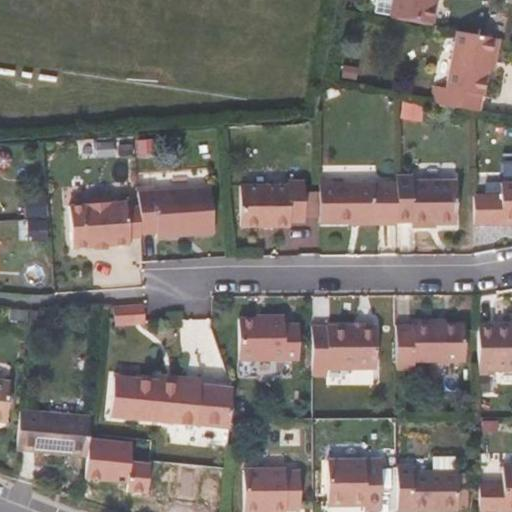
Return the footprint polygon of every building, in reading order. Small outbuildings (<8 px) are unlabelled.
[(402,0),(399,25),(443,31),(448,0),(402,0)] [(497,119),(504,77),(505,62),(511,62),(511,47),(469,40),(460,99),(449,97),(446,111),(484,117),(497,119)] [(318,225),(316,185),(300,186),(300,190),(252,192),(253,233),(303,230),(302,226),(318,225)] [(471,223),(470,203),(469,191),(427,190),(424,186),(409,186),(409,191),(409,198),(410,228),(426,228),(426,232),(440,232),(442,229),(470,229),(471,223)] [(410,228),(409,198),(409,191),(398,190),(332,190),(332,231),(392,230),(409,231),(410,228)] [(227,241),(224,195),(152,199),(154,233),(169,231),(170,244),(227,241)] [(24,196),(25,242),(47,242),(46,196),(24,196)] [(511,202),(487,202),(488,233),(511,232),(511,202)] [(143,269),(141,210),(126,211),(120,207),(107,208),(104,209),(102,211),(83,212),(85,271),(143,269)] [(311,367),(311,333),(293,333),(293,324),(275,323),(275,329),(251,329),(251,366),(311,367)] [(478,369),(477,332),(455,332),(425,333),(426,370),(478,369)] [(389,376),(388,333),(325,333),(326,383),(339,383),(340,376),(389,376)] [(511,381),(511,335),(493,336),(494,381),(511,381)] [(243,425),(245,393),(216,390),(125,380),(121,420),(133,421),(241,433),(243,425)] [(0,428),(15,430),(19,390),(0,387),(0,428)] [(96,454),(101,412),(30,405),(25,446),(96,454)] [(468,477),(468,462),(446,462),(445,477),(468,477)] [(392,511),(392,465),(338,466),(339,505),(363,505),(365,511),(374,511),(392,511)] [(469,511),(470,479),(470,477),(468,477),(445,477),(426,477),(425,471),(410,470),(410,511),(469,511)] [(326,511),(327,477),(316,478),(315,474),(273,475),(273,511),(326,511)] [(479,511),(479,479),(470,479),(469,511),(479,511)] [(511,511),(511,491),(496,490),(496,511),(511,511)]
